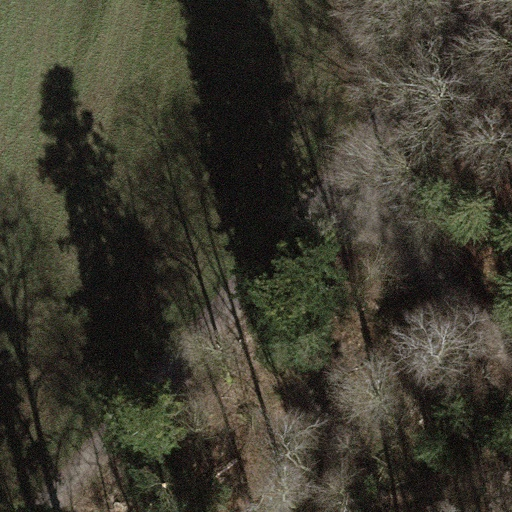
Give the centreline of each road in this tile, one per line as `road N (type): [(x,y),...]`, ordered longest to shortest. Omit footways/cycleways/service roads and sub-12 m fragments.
road 1 (track): [(47,511),(352,191),(497,0)]
road 2 (track): [(511,343),(352,191)]
